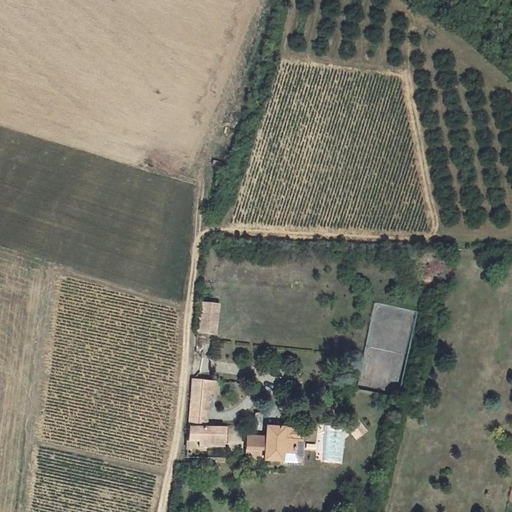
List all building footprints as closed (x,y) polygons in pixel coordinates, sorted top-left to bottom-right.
[(216,304),(201,303),(199,318),(215,320),(216,304)] [(199,318),(198,322),(198,330),(197,332),(213,334),(214,330),(214,322),(215,320),(199,318)] [(219,382),(192,380),(188,440),(200,440),(223,440),(224,427),(207,426),(210,393),(218,394),(219,382)] [(366,430),(354,417),(346,424),(356,438),(366,430)] [(266,427),(266,438),(260,438),(246,438),(244,459),(260,460),(268,460),(281,460),(282,452),(294,452),(295,440),(301,440),(302,429),(268,427),(266,427)]
